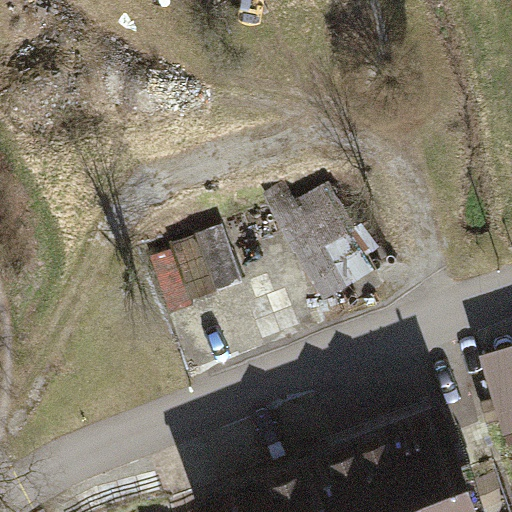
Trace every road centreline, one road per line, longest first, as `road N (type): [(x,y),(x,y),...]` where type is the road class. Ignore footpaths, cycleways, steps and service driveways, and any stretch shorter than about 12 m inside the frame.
road 1 (residential): [(0,497),(46,468),(511,291)]
road 2 (track): [(0,417),(54,344),(139,192),(306,139)]
